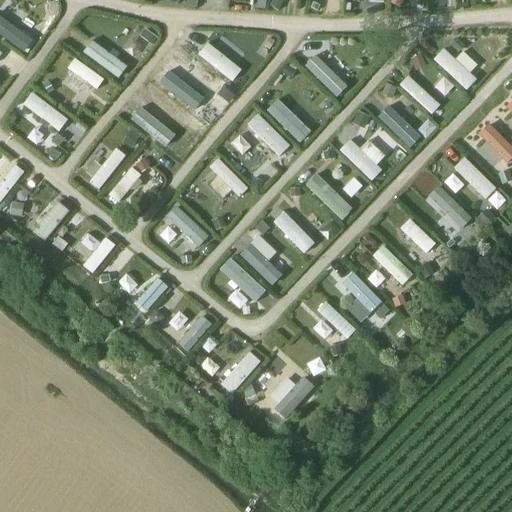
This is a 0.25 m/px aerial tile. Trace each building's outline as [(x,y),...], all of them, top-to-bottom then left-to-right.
[(0,36),(23,54),(33,40),(0,16),(0,36)] [(143,26),(131,44),(146,55),(159,37),(143,26)] [(223,73),(246,43),(234,34),(212,65),(223,73)] [(115,80),(125,69),(93,39),(82,50),(115,80)] [(463,90),(482,71),(467,56),(458,64),(442,48),(431,59),(463,90)] [(304,69),(328,92),(345,73),(321,50),(304,69)] [(65,69),(95,91),(103,80),(73,58),(65,69)] [(170,105),(195,69),(182,60),(157,96),(170,105)] [(430,116),(439,105),(407,76),(397,86),(430,116)] [(56,134),(67,122),(32,90),(20,103),(56,134)] [(171,117),(182,125),(203,98),(192,90),(171,117)] [(511,98),(502,108),(511,118),(511,98)] [(303,109),(293,118),(278,101),(266,111),(297,145),(318,126),(303,109)] [(404,144),(413,134),(382,107),(373,117),(404,144)] [(276,159),(289,148),(257,113),(245,124),(276,159)] [(474,136),(506,166),(511,159),(511,146),(486,123),(474,136)] [(51,130),(45,138),(34,128),(25,138),(50,159),(65,142),(51,130)] [(239,135),(229,145),(240,155),(249,145),(239,135)] [(348,139),(337,151),(370,182),(381,170),(348,139)] [(111,146),(88,183),(101,191),(124,154),(111,146)] [(116,204),(135,183),(146,193),(162,176),(143,158),(133,169),(131,167),(105,195),(116,204)] [(492,209),(503,196),(463,158),(451,170),(492,209)] [(238,200),(248,190),(217,161),(199,179),(218,198),(227,189),(238,200)] [(316,173),(303,185),(335,219),(348,207),(316,173)] [(451,176),(445,185),(456,194),(463,185),(451,176)] [(3,179),(0,182),(0,200),(11,186),(3,179)] [(351,179),(342,190),(351,198),(360,186),(351,179)] [(450,226),(463,210),(436,186),(422,202),(450,226)] [(57,203),(33,232),(45,241),(69,213),(57,203)] [(198,249),(208,237),(173,205),(163,217),(198,249)] [(270,224),(303,255),(314,243),(281,212),(270,224)] [(409,218),(398,229),(425,257),(437,246),(409,218)] [(266,262),(275,253),(257,235),(237,255),(270,286),(280,275),(266,262)] [(96,247),(93,245),(78,265),(92,275),(115,245),(104,237),(96,247)] [(402,286),(413,275),(381,245),(370,256),(402,286)] [(231,262),(220,273),(247,298),(258,287),(231,262)] [(372,315),(383,303),(351,272),(340,284),(372,315)] [(126,274),(117,283),(129,295),(138,287),(126,274)] [(159,278),(133,301),(143,313),(169,290),(159,278)] [(262,310),(272,299),(259,287),(249,299),(262,310)] [(346,341),(356,331),(323,301),(314,311),(346,341)] [(172,341),(185,354),(213,325),(200,313),(172,341)] [(249,352),(218,384),(230,395),(261,364),(249,352)] [(319,358),(306,365),(313,378),(326,370),(319,358)] [(314,388),(302,377),(294,386),(285,377),(264,399),(284,419),(314,388)]
